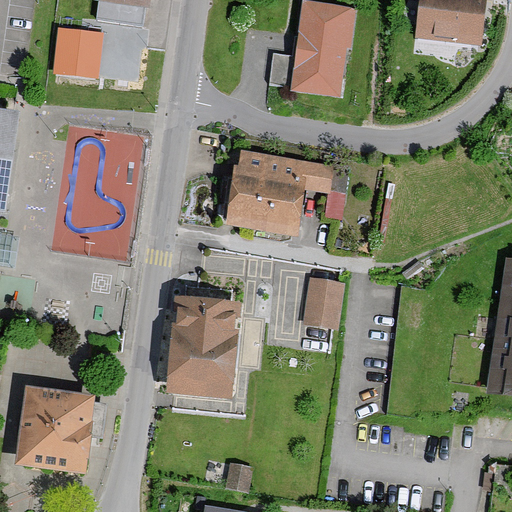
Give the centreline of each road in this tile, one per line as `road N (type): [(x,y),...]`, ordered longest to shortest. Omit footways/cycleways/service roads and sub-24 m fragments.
road 1 (tertiary): [(114,511),(135,446),(181,98)]
road 2 (residential): [(181,98),(295,127),(385,139),(430,135),(471,115),(511,56)]
road 3 (residential): [(467,482),(341,462),(362,282)]
